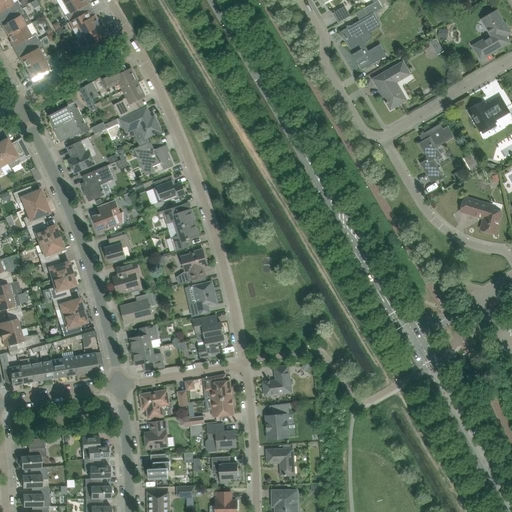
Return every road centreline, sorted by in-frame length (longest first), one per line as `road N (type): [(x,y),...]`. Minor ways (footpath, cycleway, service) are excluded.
road 1 (secondary): [(412,338),(214,0)]
road 2 (residential): [(241,363),(218,240),(134,42)]
road 3 (residential): [(118,387),(91,265),(64,189),(20,109)]
road 4 (secondary): [(412,338),(507,511)]
road 5 (secondary): [(511,494),(435,361),(412,338)]
road 6 (residential): [(511,260),(442,228),(383,136)]
road 7 (residential): [(383,136),(365,132),(324,64),(324,37),(304,0)]
road 8 (residential): [(383,136),(511,58)]
road 9 (residential): [(256,511),(241,363)]
road 10 (residential): [(20,109),(134,42)]
road 11 (residential): [(118,387),(241,363)]
road 12 (residential): [(128,511),(118,387)]
